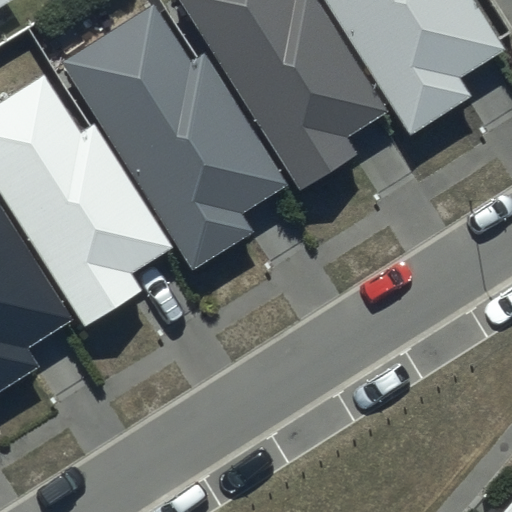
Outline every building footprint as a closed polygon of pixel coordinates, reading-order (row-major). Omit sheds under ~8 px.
[(177,0),(285,168),(299,190),(353,156),(343,140),(363,128),(385,113),(381,108),(312,0),(177,0)] [(320,0),(387,103),(409,137),(469,99),(458,82),(478,69),(506,52),(499,41),(472,0),(320,0)] [(191,63),(153,4),(60,63),(172,238),(193,272),(252,235),(241,217),(262,204),(287,188),(277,173),(202,56),(191,63)] [(82,136),(44,76),(0,104),(0,197),(64,298),(83,327),(138,292),(128,277),(150,263),(169,251),(165,244),(92,129),(82,136)] [(0,392),(38,369),(27,350),(48,337),(71,322),(59,303),(0,210),(0,392)]
